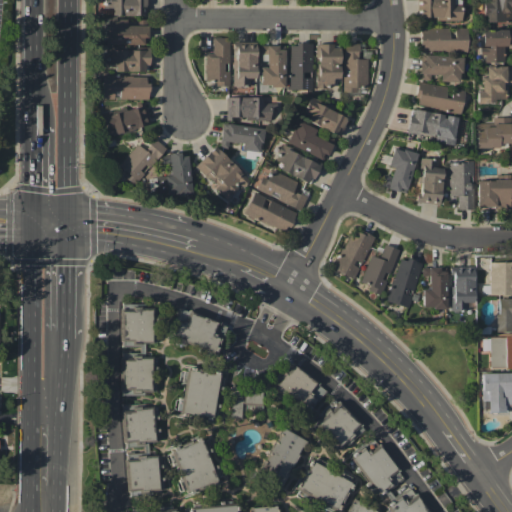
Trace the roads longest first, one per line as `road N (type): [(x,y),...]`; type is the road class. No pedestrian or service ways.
road 1 (residential): [(208,308),(264,335),(347,399),(388,441),(435,511),(114,402),(112,309),(119,293),(141,289),(208,308)]
road 2 (tertiary): [(389,0),(392,49),(378,112),(289,288)]
road 3 (primary): [(69,223),(70,0)]
road 4 (residential): [(392,21),(175,20)]
road 5 (residential): [(511,237),(457,239),(339,189)]
road 6 (secondary): [(289,288),(396,371)]
road 7 (primary): [(34,222),(33,357)]
